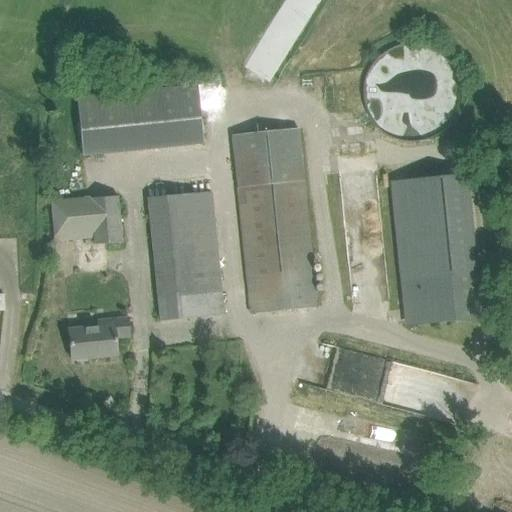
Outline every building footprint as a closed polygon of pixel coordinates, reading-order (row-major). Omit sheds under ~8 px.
[(78,98),(84,155),(205,143),(199,86),(78,98)] [(317,307),(304,183),(298,129),(233,136),(251,314),(317,307)] [(394,182),(408,326),(479,319),(465,174),(394,182)] [(149,199),(159,298),(160,321),(223,313),(221,292),(211,192),(149,199)] [(94,238),(95,245),(122,243),(118,197),(91,199),(91,200),(52,201),(53,239),(94,238)] [(72,361),(76,360),(78,363),(87,362),(89,359),(118,356),(116,338),(130,337),(128,318),(107,320),(107,326),(69,330),(72,361)] [(416,404),(422,364),(324,348),(317,388),(416,404)]
